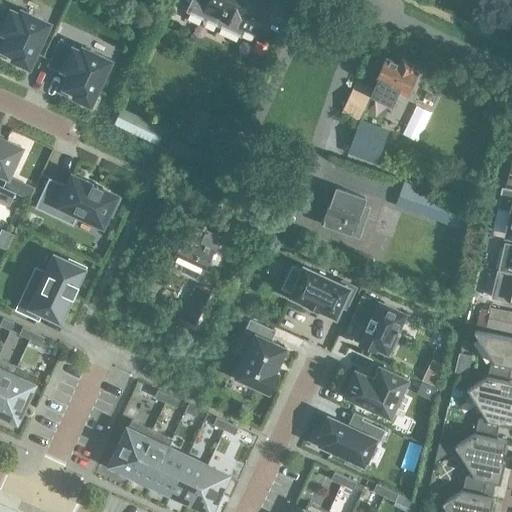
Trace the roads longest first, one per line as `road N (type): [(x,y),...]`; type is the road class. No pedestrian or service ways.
road 1 (residential): [(370,10),(312,168),(279,208),(252,212),(236,176),(245,126),(312,0)]
road 2 (residential): [(315,363),(246,511)]
road 3 (residential): [(511,70),(370,10)]
road 4 (residential): [(100,365),(40,495)]
